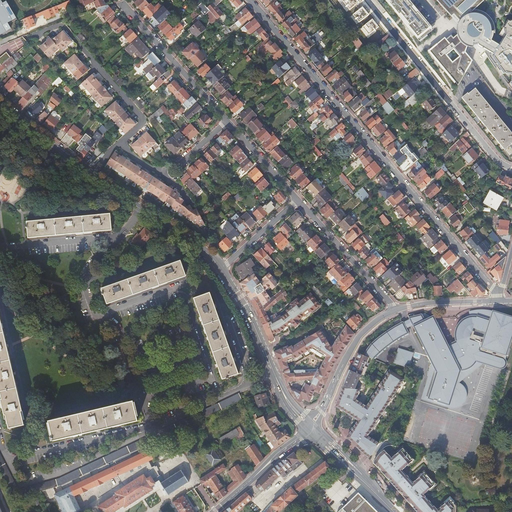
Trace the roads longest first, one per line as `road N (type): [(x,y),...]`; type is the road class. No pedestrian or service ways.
road 1 (residential): [(498,294),(248,0)]
road 2 (residential): [(367,0),(497,158),(511,166)]
road 3 (residential): [(120,142),(143,120),(63,25),(28,38)]
road 4 (residential): [(123,4),(227,120)]
road 5 (residential): [(11,460),(19,478),(30,480),(139,430)]
road 6 (residential): [(297,199),(395,309)]
road 7 (residential): [(11,460),(139,430)]
road 8 (residential): [(395,309),(357,338),(320,412)]
road 9 (residential): [(214,511),(307,431)]
road 10 (residential): [(160,422),(123,344),(95,321)]
road 11 (secondary): [(401,511),(316,427)]
